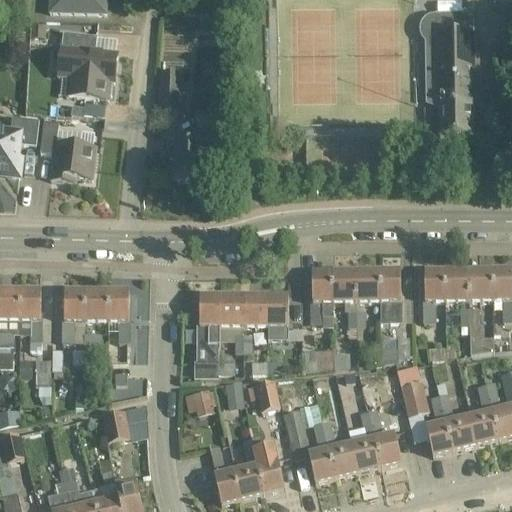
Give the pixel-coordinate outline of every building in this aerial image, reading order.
[(50,0),(50,17),(107,18),(107,0),(50,0)] [(511,0),(495,0),(495,12),(511,12),(511,0)] [(420,31),(420,36),(422,42),(426,46),(438,46),(439,108),(439,111),(439,139),(472,139),(472,121),(471,111),(475,111),(474,37),(473,17),(436,18),(430,19),(426,21),(422,25),(420,31)] [(215,33),(227,33),(227,24),(215,23),(215,33)] [(31,30),(31,42),(45,42),(45,31),(31,30)] [(25,56),(25,36),(8,36),(8,56),(25,56)] [(114,87),(117,58),(95,55),(97,40),(63,36),(58,81),(68,82),(66,100),(108,105),(110,87),(114,87)] [(181,116),(182,77),(159,76),(158,116),(181,116)] [(493,119),(493,94),(480,95),(480,119),(493,119)] [(23,149),(36,151),(39,125),(12,122),(10,136),(0,134),(0,179),(19,181),(23,149)] [(92,184),(95,152),(56,148),(59,127),(43,126),(40,158),(54,159),(51,185),(74,188),(74,182),(92,184)] [(193,149),(174,149),(173,185),(203,185),(203,176),(209,176),(210,150),(211,150),(212,134),(193,133),(193,149)] [(511,274),(494,275),(494,305),(504,305),(504,328),(511,327),(511,274)] [(494,275),(470,276),(470,306),(494,305),(494,275)] [(401,276),(378,277),(378,307),(382,307),(383,329),(403,329),(403,307),(401,307),(401,276)] [(425,306),(422,306),(423,328),(436,328),(436,307),(447,306),(447,276),(424,276),(425,306)] [(470,276),(447,276),(447,306),(470,306),(470,276)] [(332,321),(332,307),(332,277),(312,277),(313,330),(322,330),(322,321),(332,321)] [(332,277),(332,307),(355,307),(355,277),(332,277)] [(378,307),(378,277),(355,277),(355,307),(378,307)] [(19,341),(20,327),(19,296),(0,295),(0,373),(13,373),(14,341),(19,341)] [(19,296),(20,327),(19,341),(30,341),(30,348),(29,348),(29,356),(42,356),(41,344),(42,326),(40,326),(41,296),(19,296)] [(86,296),(64,296),(64,326),(62,326),(62,348),(74,348),(74,327),(86,328),(86,296)] [(108,296),(86,296),(86,328),(107,328),(108,296)] [(108,296),(107,328),(118,328),(118,349),(131,349),(131,326),(129,326),(129,296),(108,296)] [(221,301),(200,301),(199,330),(198,330),(197,353),(208,354),(208,367),(194,366),(194,384),(218,384),(220,331),(221,301)] [(245,302),(221,301),(220,331),(244,331),(244,319),(245,302)] [(269,302),(245,302),(244,319),(244,331),(244,332),(267,333),(269,333),(269,302)] [(269,302),(269,333),(267,333),(267,346),(287,347),(288,303),(269,302)] [(470,332),(470,314),(460,314),(461,332),(470,332)] [(346,336),(355,336),(355,318),(346,318),(346,336)] [(363,318),(355,318),(355,336),(363,336),(363,318)] [(101,339),(83,339),(83,348),(101,348),(101,339)] [(243,358),(244,341),(235,340),(235,359),(243,359),(243,358)] [(244,341),(243,358),(252,358),(252,341),(244,341)] [(303,351),(302,351),(302,374),(335,373),(334,361),(334,357),(334,355),(303,357),(303,351)] [(445,352),(430,353),(431,365),(446,364),(445,352)] [(379,360),(380,371),(396,370),(395,358),(379,360)] [(348,361),(334,361),(335,373),(302,374),(302,375),(333,373),(349,373),(348,361)] [(31,365),(20,365),(20,384),(31,384),(31,365)] [(51,365),(36,366),(36,392),(52,392),(51,365)] [(281,366),(268,367),(268,379),(282,378),(281,366)] [(268,379),(268,367),(252,367),(252,379),(268,379)] [(219,368),(219,380),(235,380),(234,368),(219,368)] [(498,446),(511,443),(511,377),(499,381),(507,412),(501,414),(495,388),(485,391),(498,446)] [(127,379),(115,379),(115,390),(127,391),(127,379)] [(238,387),(225,389),(229,413),(244,411),(240,387),(238,387)] [(275,387),(248,393),(251,406),(258,404),(262,419),(281,415),(275,387)] [(420,389),(402,393),(409,424),(427,420),(420,389)] [(498,446),(485,391),(478,392),(484,418),(469,421),(476,451),(498,446)] [(208,395),(185,400),(189,415),(196,414),(197,420),(213,416),(208,395)] [(476,451),(469,421),(454,425),(448,400),(442,401),(454,456),(476,451)] [(76,401),(75,411),(83,412),(84,401),(76,401)] [(454,456),(442,401),(432,403),(438,428),(426,431),(433,461),(454,456)] [(351,448),(336,452),(330,427),(328,419),(335,417),(332,406),(319,408),(336,484),(358,479),(351,448)] [(320,455),(308,458),(315,488),(336,484),(319,409),(318,409),(317,408),(309,410),(314,430),(320,455)] [(49,411),(39,414),(42,423),(51,420),(49,411)] [(301,414),(284,418),(291,446),(307,442),(301,414)] [(380,474),(402,469),(395,438),(383,441),(377,416),(367,418),(380,474)] [(0,418),(0,432),(14,431),(12,417),(0,418)] [(125,417),(101,422),(107,450),(130,445),(125,417)] [(351,448),(358,479),(380,474),(367,418),(361,420),(366,445),(351,448)] [(19,442),(2,445),(7,469),(24,465),(19,442)] [(252,445),(257,469),(264,500),(284,495),(274,449),(262,452),(261,443),(252,445)] [(242,505),(264,500),(257,469),(252,445),(252,444),(243,447),(249,471),(235,474),(240,496),(242,505)] [(242,505),(240,496),(235,474),(225,477),(219,452),(210,454),(216,479),(214,479),(221,510),(242,505)] [(104,489),(115,486),(110,463),(98,465),(104,489)] [(73,471),(63,473),(66,484),(68,495),(79,493),(73,471)] [(20,511),(13,478),(0,481),(0,491),(2,501),(4,511),(20,511)] [(116,488),(120,511),(141,511),(135,483),(116,488)] [(66,484),(55,486),(58,497),(68,495),(66,484)] [(93,493),(96,507),(97,511),(120,511),(116,488),(115,486),(104,489),(93,493)] [(72,511),(97,511),(96,507),(93,493),(79,497),(79,493),(68,495),(72,511)] [(50,511),(72,511),(68,495),(58,497),(48,500),(50,511)]
